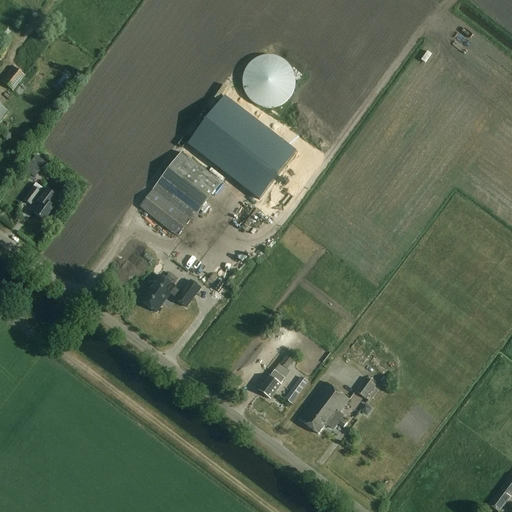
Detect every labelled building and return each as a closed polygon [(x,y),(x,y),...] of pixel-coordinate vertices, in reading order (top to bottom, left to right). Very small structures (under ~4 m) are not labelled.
[(0,81),(13,91),(25,76),(12,66),(0,81)] [(296,150),(224,96),(187,144),(259,198),(296,150)] [(222,182),(181,152),(139,208),(179,238),(222,182)] [(24,171),(35,178),(46,163),(35,155),(24,171)] [(36,183),(33,187),(23,200),(30,205),(40,192),(43,188),(36,183)] [(33,213),(43,220),(53,208),(48,204),(55,196),(46,189),(37,201),(40,203),(33,213)] [(236,211),(240,200),(234,198),(230,210),(236,211)] [(257,229),(261,214),(250,212),(247,226),(257,229)] [(232,248),(213,272),(210,269),(204,276),(202,274),(197,279),(212,291),(241,255),(232,248)] [(176,287),(160,275),(151,289),(152,289),(148,294),(147,293),(141,301),(157,313),(163,305),(161,303),(168,294),(170,295),(171,294),(178,299),(177,300),(187,308),(201,288),(191,281),(182,293),(175,288),(176,287)] [(169,313),(175,303),(169,300),(164,310),(169,313)] [(362,340),(355,351),(361,355),(369,344),(362,340)] [(287,355),(280,364),(289,371),(292,366),(291,365),(294,361),(293,360),(288,356),(287,355)] [(342,362),(330,371),(333,374),(328,378),(333,384),(338,380),(342,385),(338,388),(339,388),(354,376),(342,362)] [(271,376),(260,390),(271,398),(281,385),(280,384),(284,378),(275,372),(271,377),(271,376)] [(308,382),(303,378),(292,393),(297,397),(308,382)] [(356,391),(366,399),(376,385),(366,378),(356,391)] [(299,419),(319,434),(326,425),(330,428),(335,421),(337,423),(344,428),(348,423),(338,416),(349,401),(326,384),(299,419)] [(499,511),(511,496),(511,474),(489,505),(498,511),(499,511)]
